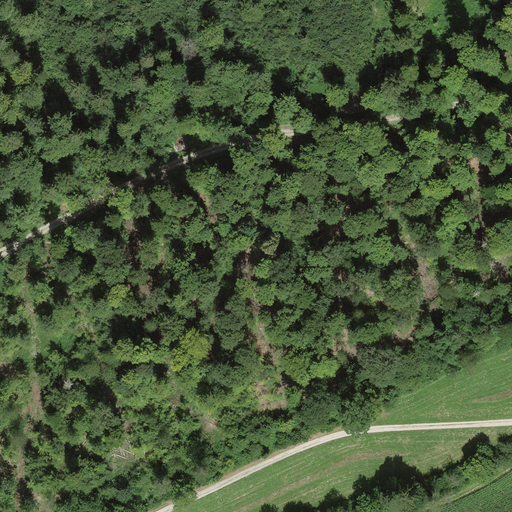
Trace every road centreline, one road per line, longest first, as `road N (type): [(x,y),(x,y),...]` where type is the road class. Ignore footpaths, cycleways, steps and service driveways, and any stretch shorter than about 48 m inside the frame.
road 1 (track): [(511,87),(424,111),(271,134),(101,198),(0,254)]
road 2 (track): [(162,511),(338,433),(511,421)]
